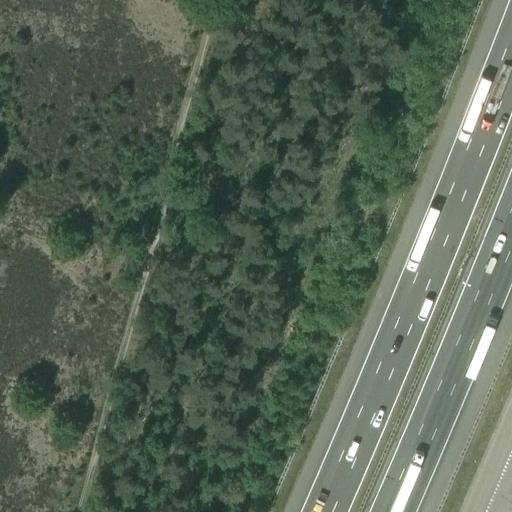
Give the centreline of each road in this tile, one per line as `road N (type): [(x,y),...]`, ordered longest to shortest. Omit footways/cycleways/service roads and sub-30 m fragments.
road 1 (motorway): [(511,52),(323,511)]
road 2 (motorway): [(391,511),(511,223)]
